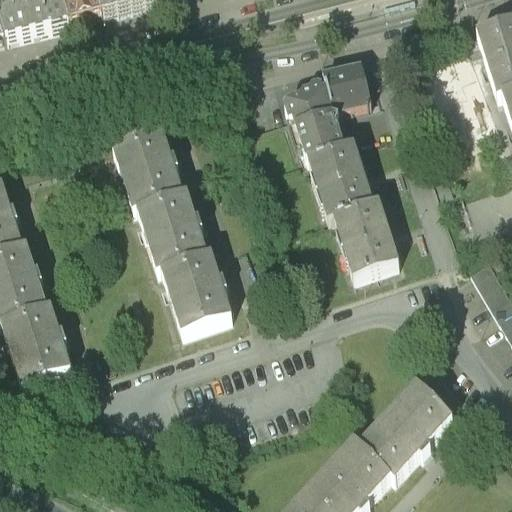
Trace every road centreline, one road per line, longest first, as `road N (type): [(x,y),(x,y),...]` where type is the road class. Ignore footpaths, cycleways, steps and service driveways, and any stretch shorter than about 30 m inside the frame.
road 1 (primary): [(153,56),(271,51),(472,0)]
road 2 (residential): [(181,429),(154,421),(147,400),(165,383),(326,328)]
road 3 (residential): [(511,412),(431,316),(394,310),(326,328)]
road 4 (primary): [(353,0),(153,56)]
